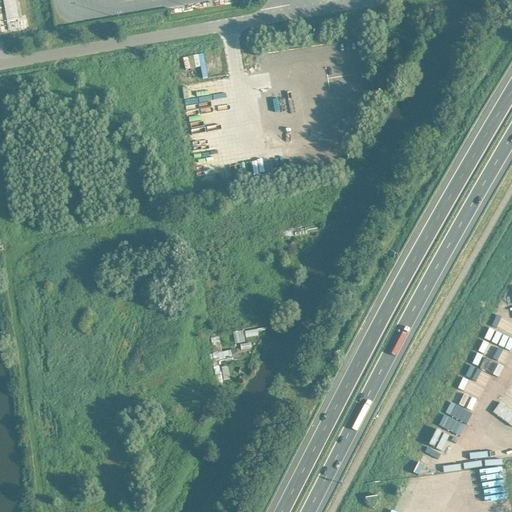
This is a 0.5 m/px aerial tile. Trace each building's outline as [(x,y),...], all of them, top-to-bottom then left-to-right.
[(0,0),(5,27),(16,24),(10,0),(0,0)] [(220,359),(223,370),(232,367),(229,357),(220,359)] [(222,388),(230,386),(227,373),(220,375),(222,388)] [(511,403),(511,390),(507,389),(502,398),(511,403)] [(494,465),(511,463),(511,406),(509,405),(502,418),(500,418),(495,426),(495,427),(489,438),(489,440),(484,448),(483,436),(477,448),(490,455),(495,446),(494,444),(499,447),(491,460),(491,464),(494,465)] [(468,443),(464,442),(463,448),(474,450),(476,439),(469,438),(468,443)] [(432,444),(426,455),(437,461),(443,450),(432,444)] [(461,448),(459,453),(470,458),(472,453),(461,448)]
